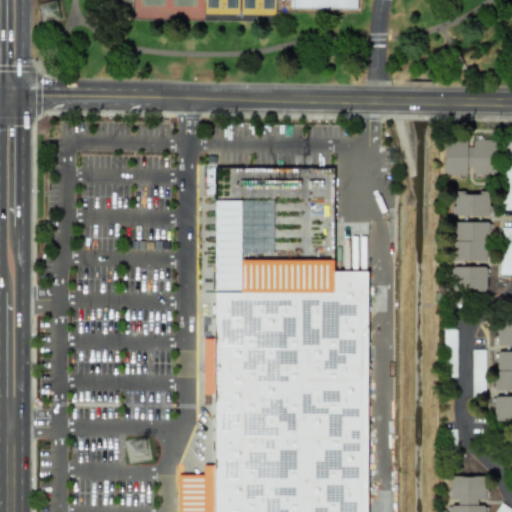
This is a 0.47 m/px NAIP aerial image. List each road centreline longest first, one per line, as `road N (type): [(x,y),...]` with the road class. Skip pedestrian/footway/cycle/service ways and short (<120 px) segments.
road 1 (tertiary): [(24,98),(394,102)]
road 2 (secondary): [(9,420),(18,405),(24,229)]
road 3 (secondary): [(24,229),(24,98)]
